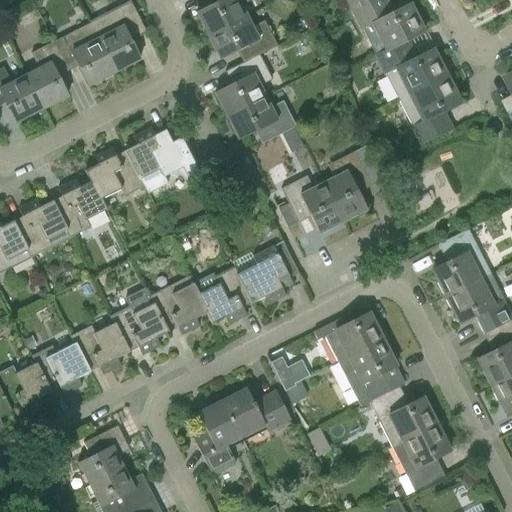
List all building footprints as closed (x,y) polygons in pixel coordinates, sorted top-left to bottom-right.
[(0,0),(0,9),(9,5),(6,0),(0,0)] [(41,0),(31,0),(30,1),(35,10),(41,8),(43,1),(41,0)] [(211,5),(195,13),(207,37),(246,17),(240,6),(251,0),(216,0),(217,2),(212,5),(211,5)] [(346,0),(376,57),(406,41),(424,32),(410,5),(392,14),(385,0),(346,0)] [(112,12),(87,25),(112,73),(115,72),(115,74),(126,68),(125,67),(137,61),(137,62),(138,61),(128,41),(126,37),(143,29),(130,3),(112,12)] [(236,52),(242,64),(259,55),(259,56),(277,47),(263,21),(252,27),(246,17),(207,37),(220,61),(236,52)] [(87,25),(51,44),(64,69),(75,63),(77,67),(87,87),(88,87),(88,86),(99,80),(100,82),(111,76),(110,74),(112,73),(87,25)] [(376,57),(398,101),(446,77),(432,50),(415,59),(406,41),(376,57)] [(39,70),(24,78),(41,110),(43,109),(44,110),(54,105),(53,103),(64,97),(65,98),(66,98),(56,79),(56,78),(54,74),(64,69),(51,44),(31,54),(39,70)] [(229,84),(213,92),(225,116),(264,96),(259,87),(272,81),(259,56),(259,55),(242,64),(230,70),(235,80),(230,83),(229,84)] [(0,69),(0,97),(2,97),(6,103),(16,123),(17,123),(17,122),(28,116),(29,118),(39,113),(38,111),(41,110),(24,78),(11,84),(3,68),(0,69)] [(446,77),(398,101),(421,145),(451,130),(442,112),(460,103),(446,77)] [(264,96),(225,116),(238,140),(254,131),(261,144),(295,126),(282,101),(270,108),(264,96)] [(187,178),(196,173),(179,139),(171,143),(164,130),(154,136),(150,128),(132,138),(135,145),(124,151),(143,187),(147,195),(166,185),(162,177),(182,167),(187,178)] [(84,172),(89,183),(90,182),(99,200),(119,190),(123,197),(143,187),(124,151),(114,156),(111,148),(92,158),(96,165),(84,172)] [(333,178),(323,184),(343,222),(366,210),(358,193),(369,187),(352,153),(327,166),(333,178)] [(397,175),(390,163),(390,161),(374,169),(381,183),(397,175)] [(343,222),(323,184),(312,189),(306,177),(280,190),(298,224),(310,217),(319,234),(343,222)] [(61,197),(52,202),(70,238),(90,228),(86,221),(105,211),(99,200),(90,182),(89,183),(79,188),(75,180),(57,189),(61,197)] [(21,216),(12,221),(31,258),(50,248),(70,238),(66,231),(52,202),(39,208),(36,200),(25,205),(18,209),(21,216)] [(221,214),(210,219),(215,229),(226,224),(221,214)] [(0,273),(31,258),(12,221),(0,227),(0,273)] [(432,271),(446,298),(491,275),(468,230),(437,245),(447,263),(432,271)] [(184,239),(173,244),(179,254),(189,249),(184,239)] [(256,265),(237,275),(251,305),(264,298),(267,306),(285,297),(281,289),(292,284),(289,279),(298,275),(282,243),(253,258),(256,265)] [(193,284),(192,285),(193,287),(207,314),(212,324),(224,318),(228,326),(246,317),(242,309),(251,305),(237,275),(233,268),(213,277),(212,275),(193,284)] [(474,317),(483,335),(511,319),(511,316),(491,275),(446,298),(459,324),(474,317)] [(168,287),(149,297),(153,304),(168,333),(176,329),(180,336),(198,327),(194,320),(203,316),(205,314),(207,314),(193,287),(192,285),(188,277),(168,287)] [(37,293),(36,294),(40,301),(41,301),(42,301),(48,297),(44,289),(37,293)] [(130,306),(109,316),(113,324),(128,353),(137,349),(141,356),(158,347),(155,340),(168,333),(153,304),(149,297),(147,298),(143,289),(125,298),(130,306)] [(323,336),(337,363),(382,340),(369,313),(353,321),(349,314),(313,333),(316,340),(323,336)] [(90,326),(70,337),(88,373),(97,369),(101,376),(119,367),(115,359),(128,353),(109,316),(108,317),(112,324),(93,334),(90,326)] [(477,360),(491,387),(511,376),(511,319),(483,335),(492,352),(477,360)] [(31,337),(23,341),(28,351),(35,347),(31,337)] [(51,346),(31,356),(49,393),(58,388),(62,396),(81,386),(77,379),(88,373),(70,337),(69,337),(73,344),(55,353),(51,346)] [(337,363),(359,407),(390,392),(381,375),(396,367),(382,340),(337,363)] [(11,366),(0,371),(0,393),(10,413),(19,408),(23,415),(41,406),(37,399),(49,393),(31,356),(29,357),(33,364),(15,373),(11,366)] [(285,369),(275,374),(284,392),(294,387),(293,385),(285,369)] [(511,376),(491,387),(505,413),(511,409),(511,376)] [(294,387),(284,392),(290,405),(308,396),(300,382),(293,385),(294,387)] [(369,404),(391,448),(437,425),(423,398),(408,406),(399,388),(390,392),(359,407),(360,408),(369,404)] [(246,389),(222,401),(240,438),(263,426),(267,433),(290,421),(275,392),(253,403),(246,389)] [(0,417),(10,413),(0,393),(0,427),(2,427),(0,422),(0,417)] [(240,438),(222,401),(197,414),(206,432),(192,439),(210,475),(235,462),(226,445),(240,438)] [(437,425),(391,448),(414,493),(444,477),(435,460),(450,452),(437,425)] [(89,458),(76,464),(85,481),(85,482),(88,487),(99,481),(124,468),(118,457),(118,456),(114,449),(113,447),(124,442),(124,441),(123,440),(116,427),(82,444),(89,458)] [(99,481),(88,487),(99,509),(111,503),(115,511),(126,511),(153,498),(147,486),(145,482),(134,488),(130,480),(129,478),(124,468),(99,481)] [(400,490),(393,493),(396,499),(403,496),(400,490)] [(159,511),(153,498),(126,511),(159,511)]
